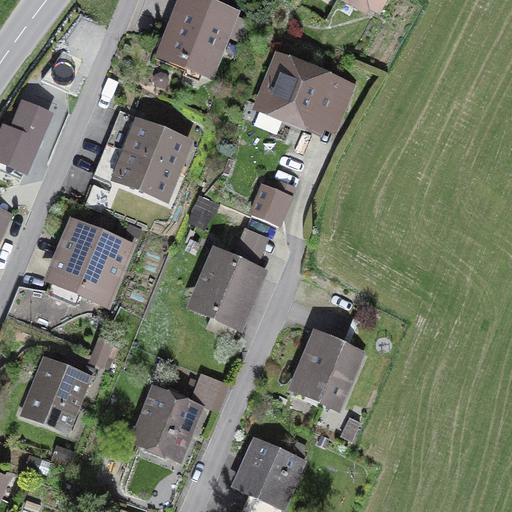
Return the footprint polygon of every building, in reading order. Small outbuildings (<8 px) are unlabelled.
[(213,78),(239,10),(211,0),(178,0),(157,57),(213,78)] [(340,0),(371,16),(379,0),(340,0)] [(358,83),(276,50),(252,109),(320,137),(324,129),(337,135),(358,83)] [(21,100),(10,127),(2,123),(0,128),(0,164),(28,176),(54,113),(21,100)] [(125,147),(183,171),(196,140),(138,117),(125,147)] [(170,203),(183,171),(125,147),(112,179),(170,203)] [(95,183),(89,201),(110,208),(116,190),(95,183)] [(282,226),(294,196),(262,183),(250,213),(282,226)] [(192,224),(210,228),(216,201),(198,197),(192,224)] [(0,235),(10,213),(0,208),(0,235)] [(110,305),(134,243),(71,219),(47,280),(110,305)] [(241,332),(268,270),(214,246),(186,307),(241,332)] [(31,332),(10,323),(0,347),(0,354),(18,362),(31,332)] [(293,388),(343,408),(366,351),(316,332),(293,388)] [(117,351),(105,345),(95,367),(108,373),(117,351)] [(73,438),(96,379),(48,360),(24,419),(73,438)] [(141,445),(188,465),(211,410),(163,391),(141,445)] [(233,489),(283,511),(306,460),(256,438),(233,489)] [(0,511),(2,511),(15,481),(0,475),(0,511)]
